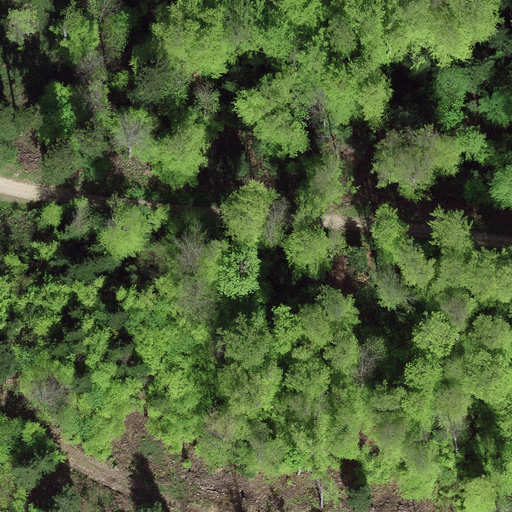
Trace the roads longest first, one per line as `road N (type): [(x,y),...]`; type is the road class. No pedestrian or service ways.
road 1 (track): [(0,181),(39,192),(511,243)]
road 2 (track): [(0,406),(95,474),(192,511)]
